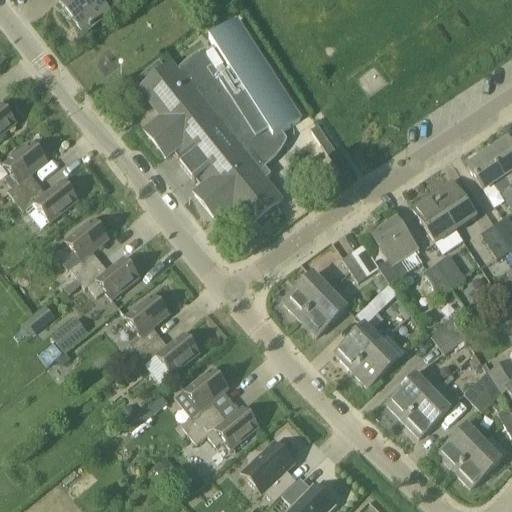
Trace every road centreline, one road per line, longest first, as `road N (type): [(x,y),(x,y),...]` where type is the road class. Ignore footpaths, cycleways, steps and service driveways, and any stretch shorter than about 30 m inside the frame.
road 1 (residential): [(227,292),(0,14)]
road 2 (residential): [(227,292),(364,194),(381,193),(415,171),(418,158),(511,96)]
road 3 (residential): [(439,511),(227,292)]
